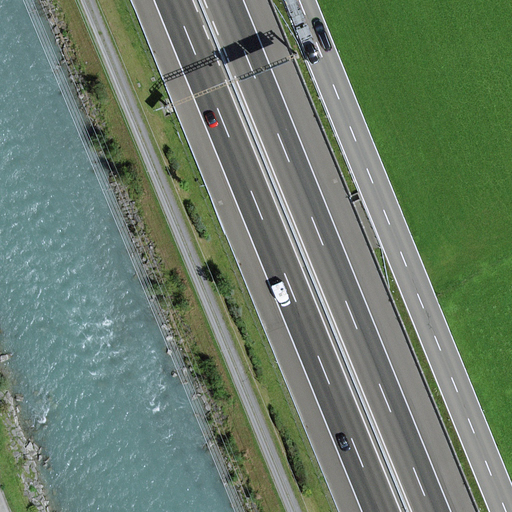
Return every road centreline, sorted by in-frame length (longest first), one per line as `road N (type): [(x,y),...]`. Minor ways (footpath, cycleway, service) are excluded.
road 1 (track): [(296,511),(86,0)]
road 2 (motorway): [(174,0),(382,511)]
road 3 (motorway): [(430,511),(222,0)]
road 4 (primary): [(299,0),(506,511)]
